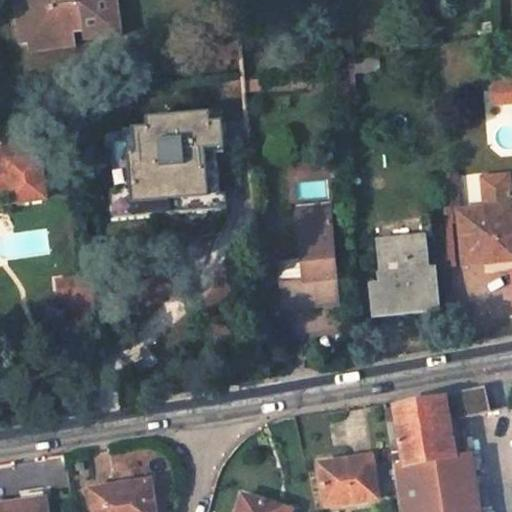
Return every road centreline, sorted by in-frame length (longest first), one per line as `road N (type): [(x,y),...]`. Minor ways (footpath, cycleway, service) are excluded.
road 1 (secondary): [(203,410),(511,356)]
road 2 (secondary): [(0,443),(203,410)]
